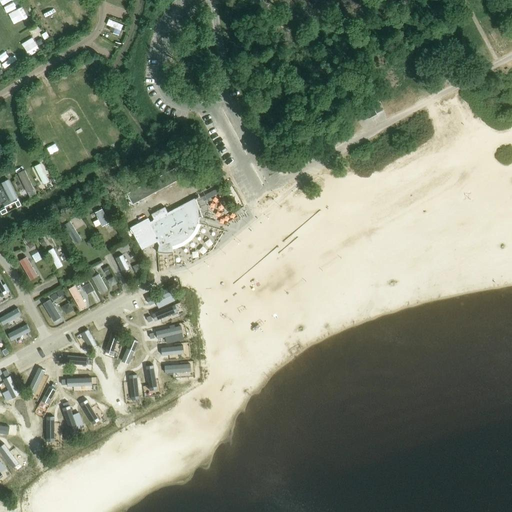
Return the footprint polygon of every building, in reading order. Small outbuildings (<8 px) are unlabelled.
[(49,16),(58,11),(53,2),(44,7),(49,16)] [(109,19),(107,25),(111,27),(109,30),(113,32),(115,28),(121,31),(123,25),(109,19)] [(35,29),(37,36),(44,33),(41,26),(35,29)] [(7,68),(21,59),(17,54),(4,64),(7,68)] [(103,88),(93,92),(97,101),(107,97),(103,88)] [(47,93),(32,100),(37,110),(52,103),(47,93)] [(375,97),(356,107),(363,120),(382,110),(375,97)] [(103,149),(112,145),(107,135),(98,139),(103,149)] [(41,164),(35,167),(44,185),(50,182),(41,164)] [(133,205),(181,179),(175,167),(126,193),(133,205)] [(25,170),(18,173),(27,193),(34,189),(25,170)] [(9,180),(2,183),(11,202),(13,201),(19,198),(9,180)] [(198,208),(195,199),(149,224),(147,219),(130,228),(142,250),(158,241),(160,245),(159,252),(159,253),(166,253),(173,253),(173,249),(175,249),(184,246),(191,240),(197,233),(201,225),(198,224),(199,216),(198,208)] [(102,209),(95,213),(103,227),(109,224),(110,223),(102,209)] [(78,212),(75,216),(80,220),(83,215),(78,212)] [(64,215),(59,219),(62,223),(67,220),(64,215)] [(70,221),(64,225),(76,244),(82,240),(70,221)] [(53,249),(48,252),(58,269),(63,266),(53,249)] [(123,255),(116,258),(123,272),(130,269),(123,255)] [(27,257),(20,261),(31,281),(38,277),(27,257)] [(142,263),(136,265),(139,271),(145,269),(142,263)] [(99,274),(92,278),(101,294),(108,290),(99,274)] [(114,277),(108,280),(112,287),(117,284),(114,277)] [(90,283),(83,287),(87,295),(95,291),(90,283)] [(75,286),(69,289),(81,310),(87,306),(75,286)] [(169,288),(147,298),(150,305),(173,295),(169,288)] [(51,300),(43,304),(54,322),(61,318),(51,300)] [(70,303),(62,307),(67,315),(74,310),(70,303)] [(175,305),(153,314),(156,321),(178,312),(175,305)] [(18,308),(0,318),(0,319),(3,326),(22,315),(18,308)] [(22,327),(31,322),(27,316),(19,321),(22,327)] [(27,325),(8,334),(12,341),(31,332),(28,326),(27,325)] [(182,326),(157,332),(158,339),(183,333),(182,326)] [(114,329),(106,352),(113,354),(121,331),(114,329)] [(88,330),(82,334),(90,349),(97,345),(88,330)] [(131,339),(122,362),(129,364),(138,342),(131,339)] [(183,346),(162,348),(162,356),(184,354),(183,346)] [(68,356),(67,364),(88,366),(88,358),(68,356)] [(191,364),(165,366),(166,374),(191,372),(191,364)] [(154,366),(146,367),(150,391),(158,390),(154,366)] [(39,368),(28,391),(35,395),(46,371),(39,368)] [(137,375),(129,376),(132,400),(140,399),(137,375)] [(11,376),(3,380),(13,399),(20,395),(11,376)] [(92,378),(68,379),(68,387),(93,386),(92,378)] [(50,386),(42,399),(49,403),(57,390),(50,386)] [(87,400),(81,404),(93,425),(100,421),(87,400)] [(70,406),(63,409),(71,432),(79,429),(70,406)] [(47,417),(47,441),(55,441),(55,417),(47,417)] [(0,421),(0,432),(16,436),(18,425),(0,421)] [(5,444),(0,447),(0,450),(13,468),(20,463),(5,444)] [(14,449),(17,457),(24,454),(21,447),(14,449)]
